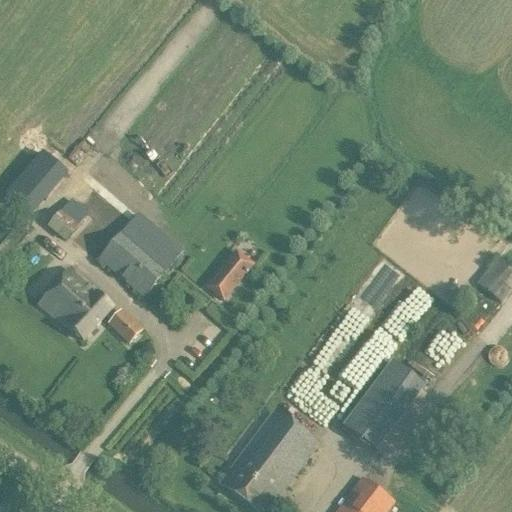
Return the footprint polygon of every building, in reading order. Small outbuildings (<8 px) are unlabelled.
[(70,201),(48,228),(65,243),(70,236),(87,216),(70,201)] [(137,217),(99,261),(144,299),(182,254),(137,217)] [(0,280),(32,243),(16,229),(0,247),(0,280)] [(236,252),(206,289),(224,303),(254,267),(236,252)] [(502,304),(511,291),(511,271),(497,259),(477,284),(502,304)] [(71,270),(38,305),(83,342),(113,309),(71,270)] [(5,283),(13,290),(21,281),(12,274),(5,283)] [(109,326),(129,345),(142,332),(121,313),(109,326)] [(385,455),(431,383),(392,359),(347,431),(385,455)] [(220,485),(255,511),(268,511),(319,446),(275,413),(220,485)] [(388,511),(395,504),(363,480),(338,511),(388,511)]
